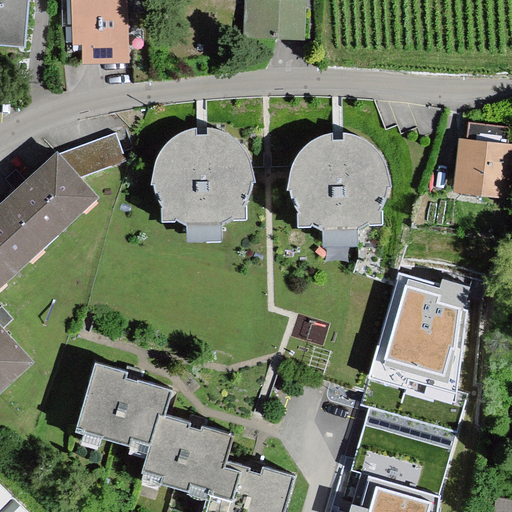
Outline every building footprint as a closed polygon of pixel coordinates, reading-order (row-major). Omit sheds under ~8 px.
[(0,0),(0,39),(26,42),(29,0),(0,0)] [(83,61),(128,60),(126,0),(71,0),(73,43),(83,43),(83,61)] [(302,0),(261,0),(261,10),(248,9),(246,36),(302,37),(302,0)] [(510,127),(468,122),(461,184),(503,189),(510,127)] [(246,218),(245,204),(250,192),(253,181),(255,181),(249,157),(243,147),(229,148),(229,134),(213,128),(207,127),(207,134),(196,134),(196,127),(185,130),(175,135),(175,149),(161,149),(158,154),(151,184),(153,184),(157,197),(162,206),(162,220),(176,219),(186,224),(186,220),(222,219),(222,223),(232,218),(246,218)] [(57,154),(0,206),(0,283),(96,196),(79,178),(126,161),(116,132),(57,154)] [(312,224),(322,229),(322,225),(358,224),(358,228),(368,223),(382,223),(381,209),(386,198),(389,187),(391,186),(387,168),(382,157),(379,153),(365,153),(365,139),(354,134),(343,132),(343,139),(332,139),(332,132),(321,135),(311,140),(311,154),(297,154),(294,159),(290,170),(287,189),(289,189),(293,201),(298,211),(298,225),(312,224)] [(466,290),(396,271),(368,375),(453,399),(466,290)] [(0,387),(31,360),(0,326),(0,387)] [(159,412),(165,414),(173,388),(134,377),(136,368),(127,365),(126,370),(95,361),(75,430),(83,432),(84,430),(130,444),(132,437),(150,442),(159,412)] [(165,414),(159,412),(150,442),(141,471),(144,471),(144,470),(162,475),(160,482),(189,490),(191,483),(209,488),(218,457),(226,460),(234,433),(198,423),(200,417),(190,414),(189,420),(165,414)] [(218,457),(209,488),(201,511),(284,511),(295,475),(265,466),(265,464),(256,461),(254,467),(226,460),(218,457)] [(435,511),(438,491),(368,472),(357,511),(435,511)] [(0,511),(28,511),(0,484),(0,511)] [(511,511),(511,499),(485,497),(482,511),(511,511)]
